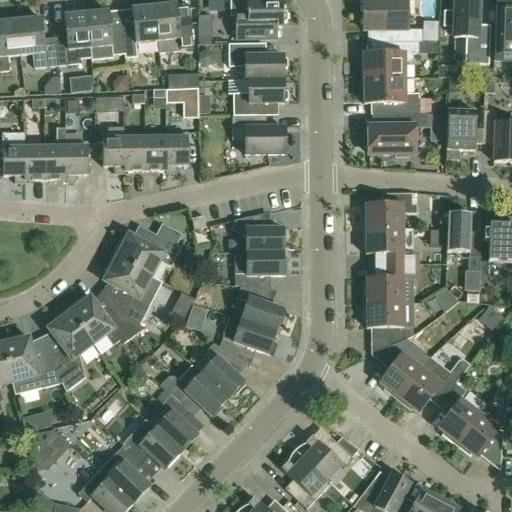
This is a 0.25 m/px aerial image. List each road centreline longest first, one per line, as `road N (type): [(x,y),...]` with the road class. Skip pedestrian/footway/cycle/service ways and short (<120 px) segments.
road 1 (residential): [(505,489),(462,489),(303,381)]
road 2 (residential): [(96,220),(321,176)]
road 3 (residential): [(303,381),(319,331),(321,176)]
road 4 (residential): [(321,176),(511,187)]
road 5 (residential): [(181,511),(303,381)]
road 6 (residential): [(321,176),(309,0)]
road 7 (residential): [(0,313),(68,276),(96,220)]
